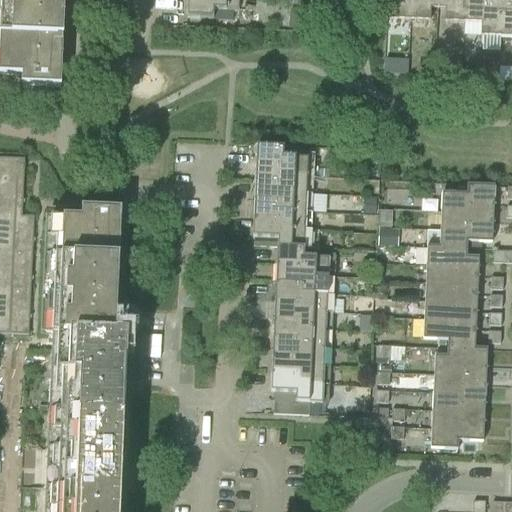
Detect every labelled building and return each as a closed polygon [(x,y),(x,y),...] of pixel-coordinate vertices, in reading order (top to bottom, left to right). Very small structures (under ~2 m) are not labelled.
[(0,0),(0,76),(21,78),(20,87),(60,89),(63,0),(0,0)] [(210,0),(211,3),(186,3),(185,21),(212,22),(212,13),(238,14),(238,0),(210,0)] [(390,0),(390,22),(409,23),(410,0),(390,0)] [(410,0),(409,23),(429,24),(429,11),(436,11),(436,0),(410,0)] [(436,0),(436,11),(444,11),(444,25),(464,26),(464,0),(436,0)] [(464,0),(464,26),(481,26),(482,0),(464,0)] [(482,0),(481,26),(481,27),(481,40),(499,41),(500,13),(509,13),(509,0),(482,0)] [(500,13),(499,41),(511,41),(511,0),(509,0),(509,13),(500,13)] [(385,62),(384,61),(383,76),(406,77),(407,63),(385,62)] [(255,149),(254,168),(281,169),(281,179),(306,180),(307,160),(282,159),(282,150),(255,149)] [(0,219),(20,221),(20,220),(23,162),(0,160),(0,219)] [(254,168),(254,186),(280,187),(280,197),(305,198),(306,180),(281,179),(281,169),(254,168)] [(280,187),(254,186),(253,204),(279,205),(279,216),(304,217),(305,198),(280,197),(280,187)] [(441,197),(440,216),(465,218),(466,207),(492,208),(493,189),(466,188),(466,198),(441,197)] [(364,201),(364,217),(375,218),(375,201),(364,201)] [(253,204),(252,223),(278,224),(278,234),(317,236),(317,234),(303,233),(304,217),(279,216),(279,205),(253,204)] [(465,218),(440,216),(439,235),(465,236),(465,226),(491,228),(492,208),(466,207),(465,218)] [(45,472),(120,475),(125,377),(141,373),(134,342),(139,342),(138,340),(133,340),(131,332),(130,332),(131,340),(126,340),(126,339),(114,339),(120,214),(80,212),(80,222),(44,220),(39,337),(51,338),(45,472)] [(390,230),(391,215),(378,214),(377,230),(390,230)] [(0,259),(30,261),(32,220),(20,220),(20,221),(0,219),(0,259)] [(278,224),(252,223),(251,240),(252,240),(252,250),(276,251),(302,252),(302,251),(316,252),(317,236),(278,234),(278,224)] [(439,235),(438,251),(465,252),(480,253),(480,245),(490,245),(491,228),(465,226),(465,236),(439,235)] [(397,232),(378,231),(377,249),(397,250),(397,232)] [(465,252),(438,251),(427,250),(426,270),(450,271),(450,278),(477,280),(477,261),(465,260),(465,252)] [(276,251),(275,269),(301,270),(301,280),(326,281),(327,262),(302,261),(302,252),(276,251)] [(503,266),(504,254),(492,253),(492,266),(503,266)] [(511,254),(504,254),(503,266),(511,266),(511,254)] [(30,261),(0,259),(0,297),(29,299),(30,261)] [(301,270),(275,269),(274,287),(300,288),(300,298),(326,299),(326,281),(301,280),(301,270)] [(450,271),(426,270),(426,288),(450,289),(449,296),(476,298),(477,280),(450,278),(450,271)] [(501,293),(502,281),(490,280),(489,292),(501,293)] [(300,288),(274,287),(273,306),(300,307),(300,317),(325,318),(326,299),(300,298),(300,288)] [(426,288),(425,305),(449,307),(449,315),(475,316),(476,298),(449,296),(450,289),(426,288)] [(29,299),(0,297),(0,335),(27,337),(29,299)] [(500,311),(501,299),(489,298),(488,310),(500,311)] [(425,305),(424,324),(448,325),(448,332),(474,334),(475,316),(449,315),(449,307),(425,305)] [(273,306),(273,324),(299,325),(299,334),(324,335),(325,318),(300,317),(300,307),(273,306)] [(487,328),(500,329),(500,317),(488,316),(487,328)] [(273,324),(272,341),(299,343),(299,352),(323,353),(324,335),(299,334),(299,325),(273,324)] [(448,325),(424,324),(423,343),(448,344),(448,351),(473,352),(474,334),(448,332),(448,325)] [(499,347),(499,335),(487,334),(487,346),(499,347)] [(272,341),(271,359),(297,360),(297,370),(322,372),(323,353),(299,352),(299,343),(272,341)] [(389,350),(377,349),(376,360),(388,361),(389,350)] [(486,352),(473,352),(448,351),(447,360),(434,360),(433,378),(459,379),(460,371),(485,372),(486,352)] [(271,359),(270,378),(297,379),(296,389),(322,390),(322,372),(297,370),(297,360),(271,359)] [(459,379),(433,378),(432,396),(458,398),(459,389),(484,390),(485,372),(460,371),(459,379)] [(387,388),(388,377),(376,376),(375,387),(387,388)] [(297,379),(270,378),(269,395),(273,395),(272,417),(307,419),(308,406),(321,407),(322,390),(296,389),(297,379)] [(458,398),(432,396),(431,414),(458,415),(458,407),(483,408),(484,390),(459,389),(458,398)] [(387,394),(375,394),(375,405),(386,405),(387,394)] [(431,414),(430,432),(457,433),(457,425),(482,426),(483,408),(458,407),(458,415),(431,414)] [(376,421),(386,421),(387,412),(376,411),(376,421)] [(391,412),(390,424),(403,425),(403,413),(391,412)] [(457,433),(430,432),(429,451),(456,452),(456,443),(481,444),(482,426),(457,425),(457,433)] [(390,430),(389,442),(402,443),(402,431),(390,430)] [(118,511),(120,475),(45,472),(43,511),(118,511)]
